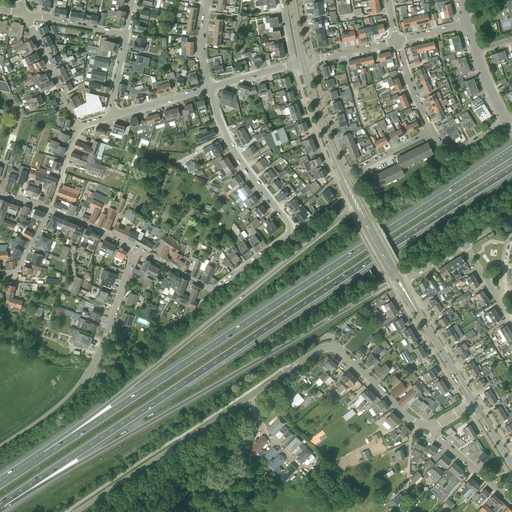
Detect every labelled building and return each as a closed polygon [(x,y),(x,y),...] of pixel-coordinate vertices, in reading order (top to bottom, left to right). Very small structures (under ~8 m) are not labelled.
[(62,5),(58,5),(57,3),(57,0),(54,0),(53,6),(56,6),(54,16),(59,17),(62,5)] [(321,0),(322,1),(313,3),(314,9),(322,8),(322,4),(327,3),(327,1),(329,1),(328,0),(321,0)] [(44,1),(43,4),(42,9),(50,11),(51,3),(44,1)] [(66,18),(67,13),(68,10),(65,10),(66,1),(63,1),(62,5),(59,17),(66,18)] [(444,11),(452,10),(450,3),(447,4),(447,1),(436,2),(438,11),(439,10),(440,12),(444,11)] [(425,14),(421,15),(423,23),(430,21),(428,13),(427,12),(430,11),(428,3),(424,3),(424,2),(422,2),(424,9),(425,14)] [(70,19),(77,21),(80,5),(77,4),(75,12),(71,11),(70,19)] [(83,5),(80,5),(77,21),(83,22),(85,14),(81,13),(83,5)] [(381,12),(380,5),(371,6),(372,10),(367,11),(367,14),(372,13),(381,12)] [(94,7),(94,9),(91,23),(97,25),(99,16),(96,16),(97,14),(98,8),(94,7)] [(417,24),(415,16),(413,7),(410,8),(412,13),(411,13),(411,17),(409,18),(411,26),(417,24)] [(416,7),(413,7),(415,16),(417,24),(423,23),(421,15),(418,16),(416,7)] [(85,22),(91,23),(94,9),(90,8),(89,12),(90,12),(89,14),(86,14),(85,22)] [(142,10),(140,17),(148,19),(148,18),(150,19),(152,18),(152,17),(157,18),(159,10),(151,8),(150,11),(146,10),(146,11),(142,10)] [(452,10),(444,11),(445,18),(453,16),(452,10)] [(111,17),(116,18),(116,21),(124,23),(125,17),(111,14),(111,17)] [(402,16),(404,27),(411,26),(409,18),(408,15),(402,16)] [(271,26),(274,26),(279,25),(277,17),(270,18),(269,16),(265,16),(266,23),(270,23),(271,26)] [(315,28),(323,26),(322,23),(328,22),(327,19),(322,20),(314,22),(315,28)] [(9,29),(9,27),(9,26),(7,25),(7,21),(4,20),(4,22),(2,22),(0,21),(0,31),(8,33),(9,29)] [(19,23),(13,22),(13,23),(11,23),(10,27),(9,27),(9,29),(8,33),(8,35),(12,36),(13,32),(18,33),(17,36),(21,37),(23,26),(20,25),(20,24),(20,23),(19,23)] [(342,28),(341,26),(341,23),(338,23),(339,29),(340,28),(341,34),(343,42),(349,40),(347,32),(344,33),(343,28),(342,28)] [(359,24),(355,25),(357,34),(359,33),(360,38),(366,36),(364,28),(361,29),(359,24)] [(370,24),(370,27),(372,35),(379,33),(377,25),(373,26),(373,24),(370,24)] [(377,25),(379,33),(385,32),(383,24),(377,25)] [(57,34),(55,29),(53,25),(48,27),(47,25),(39,29),(42,35),(48,32),(57,34)] [(355,34),(357,34),(355,25),(350,26),(350,28),(350,29),(351,31),(347,32),(349,40),(356,39),(355,34)] [(370,27),(364,28),(366,36),(372,35),(370,27)] [(266,29),(258,31),(259,35),(263,34),(269,33),(270,40),(274,39),(281,38),(280,30),(272,32),(269,32),(269,29),(266,29)] [(334,33),(334,31),(325,33),(316,34),(318,41),(326,39),(325,36),(329,36),(329,35),(334,33)] [(52,40),(51,39),(49,35),(48,35),(42,38),(46,47),(54,44),(60,44),(60,42),(58,42),(58,41),(52,40)] [(451,38),(453,44),(461,42),(459,35),(451,38)] [(145,43),(146,39),(138,37),(136,43),(135,43),(133,49),(143,51),(145,43)] [(184,44),(184,48),(194,48),(194,42),(187,41),(187,38),(181,37),(181,44),(184,44)] [(110,46),(111,42),(107,41),(106,38),(101,38),(99,48),(88,46),(87,53),(101,56),(103,49),(106,49),(106,45),(110,46)] [(319,47),(322,46),(322,48),(327,47),(327,45),(326,39),(318,41),(319,47)] [(28,53),(31,52),(38,49),(36,44),(34,45),(31,40),(21,45),(23,50),(26,49),(28,53)] [(275,51),(283,49),(282,43),(275,44),(274,41),(264,43),(265,48),(271,47),(272,48),(274,47),(275,51)] [(109,50),(110,51),(113,51),(113,49),(118,50),(119,44),(111,42),(110,46),(106,45),(106,49),(103,49),(101,56),(107,57),(109,50)] [(434,42),(428,43),(429,49),(433,49),(434,53),(438,52),(437,48),(435,48),(434,42)] [(455,52),(463,50),(461,42),(453,44),(455,52)] [(52,51),(54,54),(55,56),(59,55),(56,49),(56,47),(60,47),(60,48),(65,48),(66,45),(60,44),(54,44),(46,47),(48,52),(52,51)] [(422,44),(416,46),(417,52),(421,51),(423,60),(425,59),(423,51),(422,44)] [(264,54),(262,46),(258,47),(260,53),(256,54),(256,53),(255,52),(252,53),(253,58),(255,65),(263,63),(260,55),(264,54)] [(414,57),(418,56),(417,52),(416,46),(410,47),(411,54),(413,53),(414,57)] [(194,48),(184,48),(182,48),(181,55),(177,55),(177,59),(187,58),(187,55),(194,55),(194,48)] [(285,56),(283,49),(275,51),(276,55),(273,56),(274,58),(276,58),(277,58),(277,59),(280,59),(280,57),(285,56)] [(505,62),(504,59),(507,58),(505,50),(497,53),(500,64),(505,62)] [(25,58),(28,66),(33,64),(32,62),(40,58),(39,55),(39,53),(38,53),(37,52),(28,56),(28,57),(25,58)] [(67,62),(69,61),(74,60),(73,56),(67,57),(65,52),(59,55),(55,56),(51,58),(53,63),(65,58),(67,62)] [(384,53),(385,60),(386,63),(392,62),(390,52),(384,53)] [(500,64),(497,53),(490,55),(494,66),(500,64)] [(138,55),(137,62),(131,60),(130,64),(133,65),(132,68),(133,68),(132,72),(143,74),(145,67),(148,68),(150,58),(138,55)] [(213,58),(215,67),(217,74),(220,73),(220,74),(220,75),(231,72),(230,67),(223,68),(221,56),(213,58)] [(372,66),(372,67),(375,67),(374,62),(373,56),(366,57),(368,64),(369,67),(372,66)] [(95,57),(93,65),(91,64),(90,68),(97,69),(98,66),(106,68),(106,65),(108,65),(109,60),(95,57)] [(457,69),(457,68),(468,65),(465,57),(458,60),(459,63),(456,64),(457,69)] [(355,60),(356,66),(357,70),(360,69),(361,74),(360,74),(362,82),(366,81),(364,73),(363,69),(362,65),(360,58),(355,60)] [(45,65),(43,60),(29,66),(27,67),(28,69),(30,68),(32,72),(35,70),(39,69),(38,68),(45,65)] [(248,69),(246,60),(243,61),(243,62),(234,64),(236,73),(248,69)] [(358,75),(357,70),(356,66),(355,60),(348,61),(350,68),(348,68),(349,73),(354,72),(354,76),(358,75)] [(419,76),(426,73),(430,71),(429,68),(431,67),(429,62),(422,65),(423,67),(417,70),(419,76)] [(63,66),(61,67),(56,69),(59,75),(71,70),(68,64),(63,66)] [(335,69),(334,65),(329,66),(322,67),(324,75),(330,74),(330,70),(335,69)] [(463,74),(470,71),(468,65),(457,68),(459,72),(461,71),(463,74)] [(182,87),(187,71),(186,68),(183,66),(183,67),(183,69),(181,75),(182,75),(181,78),(178,77),(176,85),(182,87)] [(73,76),(71,70),(59,75),(62,81),(69,78),(73,76)] [(92,71),(90,78),(88,78),(87,82),(94,83),(95,80),(103,81),(103,79),(105,79),(106,74),(92,71)] [(119,84),(118,90),(133,93),(134,87),(130,86),(134,73),(128,71),(127,71),(126,74),(130,75),(128,81),(124,81),(123,85),(119,84)] [(198,82),(195,72),(188,74),(189,76),(186,77),(188,82),(191,81),(191,84),(198,82)] [(38,84),(41,82),(49,79),(47,73),(41,75),(40,73),(32,76),(28,78),(24,80),(26,84),(32,82),(34,85),(38,84)] [(172,90),(169,82),(168,79),(172,78),(170,73),(166,74),(168,80),(162,81),(163,84),(165,92),(172,90)] [(334,79),(333,79),(326,81),(328,87),(335,85),(338,84),(336,78),(340,77),(341,79),(346,78),(345,74),(346,74),(345,73),(333,76),(334,79)] [(428,79),(426,73),(419,76),(421,81),(428,79)] [(424,87),(430,84),(433,83),(432,81),(432,80),(442,76),(441,74),(436,76),(431,77),(428,79),(421,81),(424,87)] [(11,90),(7,82),(4,75),(2,76),(4,81),(0,80),(0,90),(10,93),(11,90)] [(156,82),(157,86),(159,94),(165,92),(163,84),(162,81),(162,80),(156,82),(155,77),(150,76),(152,83),(156,82)] [(289,77),(280,79),(283,87),(291,85),(289,77)] [(389,87),(394,86),(400,83),(398,77),(392,80),(391,77),(390,77),(383,80),(384,83),(386,88),(389,87)] [(465,88),(466,90),(469,89),(476,86),(473,78),(469,81),(468,80),(464,81),(463,78),(456,81),(458,84),(461,82),(464,89),(465,88)] [(49,79),(41,82),(38,84),(39,87),(41,92),(42,92),(55,86),(53,81),(50,82),(49,79)] [(73,88),(76,86),(73,81),(63,85),(66,92),(73,88)] [(85,86),(85,89),(87,102),(82,105),(74,108),(78,117),(105,109),(106,107),(105,107),(107,99),(107,100),(108,97),(89,93),(91,87),(96,88),(97,84),(84,81),(84,82),(85,86)] [(402,89),(400,83),(394,86),(395,88),(389,90),(390,94),(396,91),(402,89)] [(110,87),(97,84),(96,88),(95,89),(101,90),(101,91),(109,92),(110,87)] [(250,95),(254,94),(257,92),(257,91),(255,86),(251,88),(250,88),(250,87),(241,84),(237,95),(243,97),(243,95),(247,97),(248,94),(250,95)] [(268,94),(267,90),(265,84),(258,86),(259,91),(257,92),(258,96),(260,96),(260,97),(265,96),(265,95),(268,94)] [(430,84),(424,87),(426,93),(432,90),(437,88),(435,85),(431,87),(430,84)] [(134,87),(133,93),(137,94),(136,100),(137,100),(138,104),(143,102),(142,99),(144,98),(143,94),(150,93),(148,87),(144,88),(143,85),(135,87),(134,87)] [(476,86),(469,89),(466,90),(469,96),(479,92),(476,86)] [(136,100),(137,94),(133,93),(118,90),(117,96),(124,97),(125,95),(132,97),(131,101),(135,101),(136,100)] [(220,100),(219,103),(225,105),(227,101),(233,103),(233,105),(236,106),(237,102),(235,94),(223,90),(221,95),(220,100)] [(293,90),(285,93),(284,90),(278,91),(280,97),(286,96),(287,100),(295,98),(293,90)] [(340,96),(341,98),(352,95),(350,90),(338,93),(337,90),(330,92),(332,98),(331,98),(331,99),(339,96),(340,96)] [(431,102),(437,99),(441,97),(439,91),(434,94),(434,93),(428,96),(431,102)] [(394,98),(394,99),(395,101),(399,99),(401,102),(407,99),(404,94),(398,96),(394,98)] [(38,100),(42,98),(40,95),(33,98),(32,97),(30,99),(26,100),(27,103),(24,104),(25,106),(28,105),(28,104),(32,102),(33,103),(38,101),(38,100)] [(69,98),(74,108),(82,105),(79,98),(77,95),(69,98)] [(352,95),(341,98),(342,101),(340,101),(333,103),(335,110),(338,109),(339,109),(340,111),(339,112),(343,111),(341,104),(347,102),(347,101),(353,99),(352,95)] [(28,105),(29,107),(30,110),(37,107),(36,106),(39,104),(40,105),(43,104),(43,103),(44,103),(42,98),(38,100),(38,101),(33,103),(32,102),(28,104),(28,105)] [(396,108),(397,110),(399,110),(403,108),(409,105),(407,99),(401,102),(397,104),(399,107),(396,108)] [(433,107),(439,105),(447,101),(446,99),(438,102),(437,99),(431,102),(433,107)] [(199,110),(206,108),(205,103),(204,100),(197,102),(199,110)] [(448,103),(447,101),(439,105),(433,107),(436,113),(442,110),(441,107),(448,103)] [(194,112),(193,109),(192,104),(185,106),(186,109),(182,110),(185,121),(192,119),(191,113),(194,112)] [(289,107),(291,113),(299,110),(297,104),(289,107)] [(491,116),(484,104),(474,110),(482,122),(491,116)] [(57,113),(54,108),(52,109),(47,111),(50,116),(57,113)] [(173,118),(180,116),(178,108),(171,110),(173,118)] [(339,123),(346,120),(349,119),(348,115),(353,113),(352,108),(346,110),(347,113),(344,114),(337,116),(339,123)] [(440,122),(446,118),(451,115),(450,113),(449,114),(448,111),(446,108),(442,110),(436,113),(440,122)] [(171,129),(169,123),(174,121),(173,118),(171,110),(164,112),(166,119),(164,120),(164,121),(164,123),(165,126),(164,131),(171,129)] [(299,110),(291,113),(288,114),(290,119),(287,120),(288,121),(285,122),(286,126),(292,124),(291,121),(293,120),(294,120),(302,117),(299,110)] [(463,120),(457,124),(461,130),(464,128),(466,132),(476,125),(467,111),(460,116),(463,120)] [(164,123),(164,121),(164,120),(162,116),(159,117),(158,114),(152,115),(154,123),(154,125),(154,126),(164,123)] [(396,114),(392,116),(391,116),(392,117),(391,117),(394,124),(400,121),(396,114)] [(147,121),(144,121),(142,122),(144,126),(143,129),(140,139),(149,141),(154,126),(154,125),(154,123),(152,115),(146,117),(147,121)] [(453,119),(451,115),(446,118),(448,122),(442,126),(451,141),(460,136),(453,125),(456,123),(453,119)] [(63,127),(65,128),(70,129),(71,125),(69,124),(70,119),(61,117),(59,126),(63,127)] [(144,126),(142,122),(141,119),(138,120),(137,117),(130,119),(132,123),(130,124),(131,127),(133,132),(143,129),(144,126)] [(411,124),(414,130),(420,127),(417,121),(415,118),(410,121),(411,124)] [(350,124),(350,123),(351,123),(349,119),(346,120),(339,123),(341,129),(347,127),(348,130),(357,127),(356,122),(350,124)] [(253,124),(251,121),(245,124),(247,127),(243,128),(236,131),(240,138),(247,134),(250,132),(248,129),(250,128),(249,126),(253,124)] [(380,131),(384,129),(380,121),(376,123),(380,131)] [(414,130),(411,124),(408,125),(406,121),(403,122),(405,126),(405,127),(408,133),(414,130)] [(284,131),(295,127),(297,135),(302,133),(301,132),(308,129),(305,122),(298,124),(298,125),(297,125),(296,122),(292,124),(286,126),(271,131),(276,146),(288,141),(284,131)] [(123,135),(125,127),(114,123),(112,132),(123,136),(123,135)] [(398,130),(395,131),(398,137),(404,135),(401,129),(399,124),(396,126),(398,130)] [(57,139),(63,141),(68,142),(70,135),(63,133),(60,132),(61,129),(52,126),(51,129),(60,132),(57,139)] [(361,126),(357,127),(348,130),(349,133),(342,135),(345,141),(353,138),(351,135),(356,133),(356,132),(362,129),(361,126)] [(104,138),(105,131),(106,129),(96,127),(94,137),(103,141),(104,139),(104,138)] [(393,127),(390,129),(388,130),(390,134),(393,140),(398,137),(395,131),(393,127)] [(203,134),(199,136),(201,141),(203,141),(203,143),(208,141),(207,139),(216,135),(214,129),(208,132),(206,128),(201,130),(203,134)] [(271,131),(266,134),(263,136),(265,139),(270,149),(276,146),(271,131)] [(252,136),(250,132),(247,134),(240,138),(243,145),(250,141),(250,140),(254,137),(254,136),(257,140),(263,136),(266,134),(264,132),(261,133),(260,133),(256,135),(256,134),(252,136)] [(383,138),(380,139),(382,145),(388,142),(385,136),(383,132),(381,133),(383,138)] [(128,137),(123,135),(123,136),(119,148),(124,150),(128,137)] [(382,145),(380,139),(376,141),(374,136),(372,138),(374,142),(377,148),(382,145)] [(302,141),(305,148),(308,146),(314,144),(312,137),(305,140),(302,141)] [(347,147),(355,144),(353,138),(345,141),(347,147)] [(82,150),(90,153),(96,155),(101,142),(95,140),(92,147),(84,144),(82,150)] [(56,152),(59,153),(64,155),(66,148),(59,145),(59,142),(54,141),(52,147),(54,147),(53,151),(56,152)] [(82,150),(84,144),(76,141),(74,147),(82,150)] [(215,155),(216,158),(221,156),(220,153),(223,151),(220,144),(219,144),(218,141),(202,149),(205,154),(209,152),(211,157),(215,155)] [(402,169),(416,162),(436,152),(434,148),(433,148),(430,142),(425,144),(425,146),(397,159),(399,163),(400,165),(375,177),(374,176),(371,177),(372,177),(374,182),(376,188),(405,174),(402,169)] [(262,149),(259,145),(258,146),(256,143),(253,145),(246,149),(250,155),(257,151),(257,152),(262,149)] [(308,146),(305,148),(304,148),(307,154),(317,150),(314,144),(308,146)] [(350,153),(358,150),(355,144),(347,147),(350,153)] [(361,149),(358,150),(350,153),(352,159),(364,155),(361,149)] [(102,166),(99,164),(87,160),(88,160),(80,158),(81,156),(72,153),(70,157),(87,163),(85,168),(89,170),(93,171),(98,173),(99,174),(102,166)] [(87,160),(99,164),(101,160),(96,158),(97,156),(96,155),(90,153),(89,156),(82,153),(81,156),(80,158),(88,160),(87,160)] [(11,155),(10,160),(9,161),(8,165),(12,166),(14,161),(15,161),(16,156),(11,155)] [(61,163),(60,162),(57,162),(58,158),(51,156),(50,160),(54,161),(52,167),(59,169),(61,163)] [(220,161),(224,167),(231,163),(227,157),(224,158),(220,161)] [(307,173),(313,171),(313,170),(317,169),(317,168),(316,166),(322,163),(319,157),(309,161),(308,159),(301,162),(300,162),(302,166),(304,166),(307,173)] [(267,164),(263,158),(256,163),(260,169),(267,164)] [(231,163),(224,167),(220,169),(224,176),(232,171),(235,169),(231,163)] [(16,181),(18,182),(18,183),(23,185),(24,184),(28,171),(23,169),(24,166),(21,165),(16,181)] [(277,172),(277,173),(272,167),(270,169),(263,174),(268,180),(277,172)] [(315,172),(318,179),(327,175),(325,168),(322,169),(321,167),(317,168),(317,169),(313,170),(313,171),(314,173),(315,172)] [(10,173),(8,180),(15,183),(18,171),(15,170),(14,169),(12,168),(10,173)] [(29,176),(35,178),(37,172),(38,171),(33,170),(31,169),(29,176)] [(46,174),(37,172),(35,178),(35,179),(35,183),(35,184),(32,195),(37,196),(40,188),(38,188),(40,180),(44,181),(46,174)] [(58,178),(53,177),(54,176),(52,175),(51,176),(49,175),(46,174),(44,181),(55,185),(58,178)] [(231,177),(228,179),(226,181),(228,183),(229,183),(232,188),(228,191),(230,194),(240,186),(238,184),(243,180),(238,174),(232,178),(231,177)] [(277,179),(271,184),(276,190),(282,186),(277,179)] [(302,181),(305,185),(306,186),(309,189),(310,189),(313,194),(321,187),(317,183),(312,187),(308,182),(307,183),(304,180),(302,181)] [(56,186),(55,185),(44,181),(42,187),(48,189),(43,202),(49,204),(56,186)] [(306,186),(305,185),(302,181),(299,184),(300,186),(298,188),(300,190),(306,186)] [(32,195),(35,184),(35,183),(31,182),(31,183),(29,182),(27,189),(28,189),(26,193),(29,194),(29,195),(31,195),(32,195)] [(283,188),(284,189),(279,193),(283,199),(291,194),(289,192),(292,189),(288,183),(283,188)] [(238,194),(240,196),(233,202),(236,205),(243,200),(248,197),(246,194),(251,190),(246,184),(240,189),(242,191),(238,194)] [(76,202),(80,191),(63,185),(62,189),(59,188),(57,194),(68,198),(72,200),(76,202)] [(310,189),(309,189),(306,186),(300,190),(304,194),(310,189)] [(328,201),(335,196),(335,195),(335,194),(334,192),(333,192),(332,192),(329,188),(322,193),(328,201)] [(89,204),(90,205),(95,207),(89,220),(89,221),(94,223),(99,211),(103,204),(103,205),(107,198),(95,192),(89,204)] [(248,205),(247,206),(249,208),(259,200),(254,195),(246,202),(248,205)] [(317,198),(314,195),(308,200),(311,204),(317,198)] [(121,200),(118,207),(116,211),(120,213),(126,199),(122,197),(121,200)] [(296,207),(298,209),(300,207),(296,202),(299,200),(296,197),(287,204),(292,211),(296,207)] [(0,212),(0,227),(6,212),(10,202),(4,200),(4,201),(0,212)] [(70,204),(67,202),(65,206),(54,201),(53,206),(74,215),(78,203),(76,202),(72,200),(70,204)] [(0,241),(6,228),(8,223),(9,218),(7,218),(10,212),(16,214),(18,210),(19,206),(10,203),(6,212),(0,227),(0,241)] [(105,218),(112,221),(116,211),(118,207),(111,204),(108,211),(104,210),(97,225),(102,226),(105,218)] [(258,213),(260,216),(267,211),(262,205),(255,210),(256,210),(254,211),(254,212),(255,214),(257,214),(258,213)] [(302,205),(300,207),(298,209),(294,211),(295,212),(296,211),(298,213),(296,215),(301,221),(302,220),(305,224),(311,220),(309,217),(308,218),(304,213),(307,211),(302,205)] [(21,215),(27,217),(30,208),(24,206),(21,215)] [(34,213),(32,217),(32,218),(31,218),(30,221),(28,225),(30,227),(34,219),(36,220),(40,222),(42,220),(44,214),(44,212),(35,209),(34,213)] [(15,226),(14,231),(16,233),(19,226),(26,229),(28,225),(30,221),(29,221),(26,220),(27,217),(21,215),(17,225),(16,225),(15,226)] [(53,216),(51,220),(48,227),(55,229),(59,218),(60,219),(60,218),(53,216)] [(105,218),(102,226),(109,230),(112,221),(105,218)] [(250,223),(252,226),(259,221),(256,218),(250,223)] [(259,221),(252,226),(254,229),(265,221),(263,218),(259,221)] [(266,227),(271,234),(278,229),(270,219),(266,222),(268,225),(266,227)] [(70,229),(74,231),(77,225),(65,220),(62,225),(60,229),(68,232),(70,229)] [(112,231),(125,238),(129,231),(130,227),(127,225),(125,230),(118,227),(120,222),(117,221),(112,231)] [(142,227),(151,231),(153,226),(151,225),(151,224),(146,221),(144,224),(142,227)] [(77,225),(74,231),(75,231),(72,238),(76,240),(78,234),(80,235),(83,228),(83,227),(77,225)] [(154,227),(153,226),(151,231),(161,237),(165,231),(155,225),(154,227)] [(256,236),(254,234),(257,232),(254,229),(252,226),(249,228),(254,235),(248,239),(254,247),(260,242),(256,236)] [(34,234),(26,229),(23,235),(31,239),(34,234)] [(81,241),(78,248),(84,250),(87,244),(88,241),(92,231),(87,229),(86,229),(85,229),(82,236),(81,241)] [(93,243),(97,245),(99,240),(101,235),(92,232),(92,231),(88,241),(90,241),(90,240),(94,242),(93,243)] [(131,232),(129,231),(125,238),(127,239),(135,242),(139,235),(131,231),(131,232)] [(141,231),(139,235),(135,242),(141,246),(141,245),(143,246),(146,240),(142,238),(145,233),(141,231)] [(46,234),(44,238),(42,237),(41,237),(38,245),(41,246),(40,248),(49,252),(55,238),(46,234)] [(165,259),(170,248),(173,243),(175,240),(169,235),(167,238),(164,235),(159,241),(164,244),(159,256),(165,259)] [(27,242),(21,238),(18,242),(12,238),(10,241),(18,246),(19,244),(24,247),(27,242)] [(102,244),(99,242),(96,250),(99,252),(100,249),(106,252),(110,243),(104,240),(102,244)] [(146,240),(143,246),(144,247),(150,251),(154,245),(146,240)] [(178,262),(181,256),(182,255),(177,252),(180,246),(179,245),(180,244),(175,242),(174,243),(173,243),(170,248),(176,252),(172,259),(178,262)] [(118,252),(114,250),(116,246),(110,243),(106,252),(110,254),(109,256),(114,259),(116,255),(117,253),(118,252)] [(187,246),(181,243),(180,244),(179,245),(180,246),(177,252),(182,255),(187,246)] [(245,243),(239,248),(244,255),(250,250),(245,243)] [(69,261),(70,261),(70,257),(67,256),(70,248),(64,245),(60,257),(66,259),(69,261)] [(12,254),(18,258),(22,251),(12,246),(10,249),(14,251),(12,254)] [(240,253),(237,250),(235,246),(230,250),(231,253),(228,255),(230,258),(233,262),(236,259),(237,260),(239,258),(237,255),(240,253)] [(119,261),(122,262),(123,259),(127,252),(123,250),(123,248),(120,247),(118,252),(117,253),(116,255),(122,257),(119,261)] [(36,253),(34,252),(31,261),(41,264),(43,259),(46,260),(48,253),(45,252),(37,249),(36,253)] [(0,251),(0,271),(1,271),(0,266),(0,264),(0,258),(8,258),(8,251),(0,251)] [(195,277),(199,269),(200,263),(203,257),(194,252),(191,259),(196,261),(195,266),(191,274),(195,277)] [(178,262),(172,259),(170,262),(180,268),(182,264),(183,263),(184,264),(188,258),(184,256),(184,257),(181,256),(178,262)] [(225,256),(222,264),(228,267),(231,264),(225,256)] [(455,259),(460,266),(463,264),(465,267),(467,266),(461,256),(455,259)] [(136,278),(139,280),(142,281),(146,271),(150,263),(151,261),(146,259),(144,263),(143,262),(142,265),(137,263),(131,276),(136,278)] [(460,266),(455,259),(450,262),(454,269),(460,266)] [(9,263),(5,263),(6,269),(6,270),(11,269),(14,269),(15,269),(15,268),(17,266),(16,265),(15,261),(9,261),(9,263)] [(217,265),(212,262),(209,261),(204,272),(212,276),(214,270),(215,271),(218,265),(217,265)] [(450,262),(445,266),(449,273),(454,269),(450,262)] [(146,271),(142,281),(149,284),(148,285),(151,286),(154,280),(147,277),(149,274),(155,277),(160,268),(150,263),(146,271)] [(23,272),(36,276),(38,270),(41,271),(42,268),(30,264),(29,267),(25,266),(23,272)] [(449,273),(445,266),(439,269),(445,280),(448,278),(445,275),(449,273)] [(104,270),(102,275),(104,275),(101,283),(110,287),(113,280),(112,280),(113,278),(115,278),(117,274),(104,270)] [(165,277),(167,278),(170,280),(167,287),(166,286),(162,292),(165,294),(168,295),(170,291),(168,290),(168,289),(169,289),(173,282),(175,283),(178,276),(170,271),(168,275),(165,274),(164,276),(165,277)] [(208,284),(211,276),(212,276),(204,272),(201,280),(208,284)] [(467,280),(469,284),(476,280),(472,274),(462,280),(464,283),(467,280)] [(77,275),(70,292),(76,294),(83,278),(77,275)] [(138,284),(147,289),(148,285),(149,284),(142,281),(139,280),(136,278),(131,276),(129,281),(138,284)] [(177,291),(177,290),(182,278),(178,276),(175,283),(172,288),(173,289),(173,290),(175,290),(177,291)] [(154,289),(159,291),(162,292),(166,286),(167,287),(170,280),(167,278),(165,277),(161,285),(157,282),(154,289)] [(182,278),(177,290),(177,291),(175,290),(171,299),(185,305),(189,297),(182,294),(187,280),(182,278)] [(423,290),(427,287),(429,290),(427,291),(430,295),(435,292),(436,293),(439,291),(432,279),(428,281),(426,283),(425,280),(421,282),(421,283),(419,284),(423,290)] [(479,285),(476,280),(469,284),(471,287),(468,289),(469,292),(479,285)] [(9,284),(7,292),(14,293),(15,286),(13,285),(13,282),(10,282),(9,284)] [(193,309),(194,310),(197,302),(194,301),(198,291),(193,289),(185,309),(192,312),(193,309)] [(98,296),(96,302),(103,305),(104,301),(105,298),(106,299),(108,293),(100,290),(98,296)] [(479,300),(486,296),(483,290),(472,297),(474,299),(477,297),(479,300)] [(9,306),(9,305),(17,307),(19,300),(13,298),(14,293),(7,292),(5,299),(6,299),(5,305),(9,306)] [(130,293),(126,303),(135,306),(139,296),(130,293)] [(435,297),(429,301),(433,307),(439,303),(442,301),(440,298),(441,298),(439,295),(435,297)] [(456,300),(452,303),(454,305),(464,299),(464,298),(462,295),(456,299),(456,300)] [(486,296),(479,300),(481,303),(478,306),(479,308),(489,302),(486,296)] [(93,309),(95,305),(82,299),(80,304),(93,309)] [(395,306),(391,300),(384,305),(387,311),(395,306)] [(445,303),(444,304),(441,306),(439,303),(433,307),(437,313),(443,309),(442,309),(447,306),(445,303)] [(37,313),(37,316),(41,317),(43,309),(35,306),(34,311),(36,312),(37,313)] [(382,322),(384,324),(396,317),(395,314),(398,312),(395,306),(387,311),(391,317),(382,322)] [(451,307),(447,310),(442,313),(444,316),(439,320),(443,326),(448,322),(453,319),(450,315),(452,313),(454,313),(451,307)] [(490,318),(497,314),(494,308),(483,315),(485,317),(488,315),(490,318)] [(82,310),(81,314),(82,314),(98,320),(101,313),(92,310),(91,313),(82,310)] [(79,321),(82,314),(81,314),(74,311),(71,318),(79,321)] [(122,320),(121,319),(120,323),(128,326),(130,319),(132,320),(134,315),(124,312),(123,317),(122,320)] [(497,314),(490,318),(493,321),(489,324),(490,326),(501,319),(497,314)] [(386,327),(390,324),(393,323),(397,329),(405,324),(401,317),(398,320),(396,317),(384,324),(386,327)] [(87,330),(88,328),(95,330),(97,324),(93,323),(94,322),(90,320),(90,321),(86,320),(85,322),(83,322),(81,328),(87,330)] [(445,330),(449,336),(455,333),(453,330),(458,327),(456,324),(451,327),(445,330)] [(504,335),(510,331),(507,325),(500,329),(504,335)] [(398,335),(400,334),(402,332),(406,338),(413,333),(410,328),(406,330),(405,327),(401,329),(397,332),(398,335)] [(354,337),(359,331),(356,328),(351,334),(346,331),(346,332),(343,331),(341,333),(344,335),(340,340),(345,344),(351,335),(354,337)] [(475,332),(471,335),(466,338),(468,341),(477,335),(475,332)] [(76,341),(90,346),(92,338),(83,334),(83,335),(79,333),(76,341)] [(404,346),(406,350),(411,346),(409,343),(410,342),(411,343),(417,339),(413,333),(406,338),(404,339),(408,344),(404,346)] [(457,336),(455,333),(449,336),(453,342),(459,339),(459,338),(463,336),(461,333),(457,336)] [(365,348),(366,346),(367,347),(370,342),(372,344),(376,339),(371,335),(356,352),(361,356),(367,350),(365,348)] [(458,351),(460,353),(466,350),(469,348),(469,347),(467,344),(468,344),(467,341),(462,344),(456,347),(458,350),(458,351)] [(421,345),(414,349),(419,358),(426,355),(423,350),(423,349),(421,345)] [(414,350),(411,346),(406,350),(398,355),(406,364),(412,360),(409,353),(414,350)] [(376,357),(379,354),(382,350),(379,347),(373,353),(372,354),(369,356),(370,357),(367,360),(372,365),(377,359),(376,357)] [(469,348),(466,350),(460,353),(461,356),(462,356),(463,359),(469,356),(473,354),(474,356),(481,352),(482,351),(480,347),(473,352),(472,350),(471,351),(469,348)] [(483,354),(481,352),(474,356),(477,361),(481,359),(480,357),(483,354)] [(324,365),(328,370),(329,371),(333,366),(335,367),(339,363),(336,360),(337,359),(335,358),(334,358),(330,362),(328,361),(324,365)] [(468,368),(470,370),(476,367),(472,361),(467,364),(468,367),(468,368)] [(398,367),(398,366),(396,363),(392,367),(390,369),(385,363),(379,369),(383,374),(386,372),(387,373),(389,371),(391,373),(395,370),(395,369),(398,367)] [(482,372),(483,374),(489,371),(485,366),(478,370),(476,367),(470,370),(472,373),(474,376),(480,373),(482,372)] [(395,370),(391,373),(393,376),(389,380),(393,385),(399,380),(395,375),(397,372),(398,373),(401,370),(398,367),(395,369),(395,370)] [(428,379),(432,377),(432,378),(438,374),(435,368),(422,375),(425,380),(428,378),(428,379)] [(479,377),(480,380),(477,382),(481,387),(486,384),(485,381),(488,379),(486,376),(492,373),(490,370),(489,371),(483,374),(479,377)] [(342,386),(347,382),(353,375),(348,371),(345,374),(345,373),(341,377),(343,378),(336,386),(338,388),(341,385),(342,386)] [(325,372),(320,377),(324,381),(330,376),(325,372)] [(357,379),(353,375),(347,382),(342,386),(341,385),(338,388),(336,390),(339,394),(344,389),(346,390),(348,387),(349,388),(351,386),(352,386),(355,383),(354,382),(357,379)] [(330,376),(324,382),(328,385),(333,380),(330,376)] [(434,380),(432,381),(429,383),(430,386),(432,386),(433,388),(438,385),(439,388),(445,385),(442,379),(436,383),(434,380)] [(418,392),(423,388),(417,381),(412,386),(414,389),(398,402),(401,406),(412,397),(417,392),(418,392)] [(486,395),(487,398),(494,395),(496,393),(494,390),(497,388),(496,385),(498,384),(497,381),(491,385),(492,387),(484,392),(486,395)] [(402,382),(392,391),(390,393),(394,398),(406,388),(402,382)] [(437,401),(443,398),(441,395),(443,394),(449,390),(445,385),(439,388),(441,391),(433,396),(435,399),(435,398),(437,401)] [(357,401),(360,404),(371,392),(367,388),(361,394),(363,396),(357,401)] [(319,389),(312,395),(317,400),(323,394),(319,389)] [(338,400),(341,403),(344,400),(352,394),(350,391),(338,400)] [(417,408),(423,401),(426,397),(425,398),(423,397),(421,395),(422,393),(420,391),(415,395),(419,397),(418,398),(413,404),(417,408)] [(372,408),(380,402),(376,397),(371,392),(360,404),(362,407),(366,404),(367,406),(368,405),(371,408),(372,408)] [(511,396),(509,392),(501,396),(504,400),(505,399),(511,396)] [(496,393),(494,395),(487,398),(489,401),(491,404),(497,401),(501,398),(499,395),(498,396),(496,393)] [(295,408),(301,403),(295,396),(289,402),(295,408)] [(433,411),(435,409),(440,404),(436,400),(435,402),(429,398),(428,399),(426,397),(423,401),(417,408),(418,407),(422,410),(421,411),(422,412),(423,411),(427,406),(433,411)] [(383,399),(380,402),(372,408),(376,414),(384,409),(385,410),(389,407),(383,399)] [(505,399),(504,400),(499,403),(500,406),(494,409),(496,412),(498,415),(504,412),(502,409),(505,407),(505,406),(508,405),(506,402),(507,402),(505,399)] [(347,420),(356,413),(353,408),(343,415),(347,420)] [(507,410),(504,412),(498,415),(500,418),(502,421),(507,418),(509,421),(511,418),(511,411),(509,413),(507,410)] [(386,421),(393,428),(400,420),(393,413),(386,421)] [(278,417),(268,427),(272,431),(282,421),(278,417)] [(453,430),(449,435),(464,448),(473,442),(474,441),(473,439),(477,436),(474,431),(475,428),(473,425),(471,426),(470,425),(465,428),(467,430),(464,432),(467,437),(469,441),(466,443),(460,438),(459,439),(455,435),(456,433),(453,430)] [(401,431),(402,431),(400,433),(405,438),(406,436),(407,436),(411,431),(406,426),(401,431)] [(280,439),(285,444),(294,436),(289,431),(280,439)] [(379,433),(371,436),(373,441),(381,437),(379,433)] [(262,437),(251,449),(256,453),(267,441),(262,437)] [(296,437),(286,447),(291,452),(301,442),(296,437)] [(473,442),(478,451),(478,452),(478,455),(480,456),(479,457),(484,462),(489,456),(489,455),(486,452),(486,453),(484,451),(485,450),(482,448),(477,439),(474,441),(473,442)] [(425,447),(417,442),(414,448),(422,452),(425,447)] [(425,447),(422,452),(427,454),(428,452),(433,455),(435,452),(436,452),(438,449),(432,444),(429,449),(425,446),(425,447)] [(264,455),(267,458),(275,450),(272,447),(264,455)] [(417,463),(422,452),(414,448),(411,453),(414,455),(411,460),(417,463)] [(296,459),(302,464),(312,454),(306,449),(296,459)] [(402,449),(397,450),(397,451),(394,452),(396,457),(391,458),(392,462),(405,458),(402,449)] [(435,482),(444,473),(437,466),(440,463),(446,467),(452,460),(444,454),(430,470),(433,473),(430,477),(435,482)] [(279,455),(269,465),(274,470),(284,460),(279,455)] [(426,463),(418,470),(411,478),(414,482),(421,476),(420,475),(421,474),(420,473),(423,470),(427,466),(432,461),(430,459),(426,463)] [(446,497),(465,475),(462,472),(464,471),(454,462),(447,470),(434,486),(446,497)] [(281,474),(285,478),(294,468),(291,465),(281,474)] [(384,474),(386,478),(395,473),(392,469),(384,474)] [(463,495),(470,487),(475,481),(471,477),(463,486),(466,488),(461,493),(463,495)] [(480,486),(475,481),(470,487),(463,495),(459,500),(462,502),(464,500),(464,501),(471,492),(473,490),(475,492),(480,486)] [(484,489),(479,495),(485,499),(490,494),(484,489)] [(395,506),(403,498),(398,494),(390,502),(395,506)] [(496,511),(504,503),(494,494),(480,509),(483,511),(496,511)] [(449,498),(446,502),(452,508),(455,504),(449,498)]
